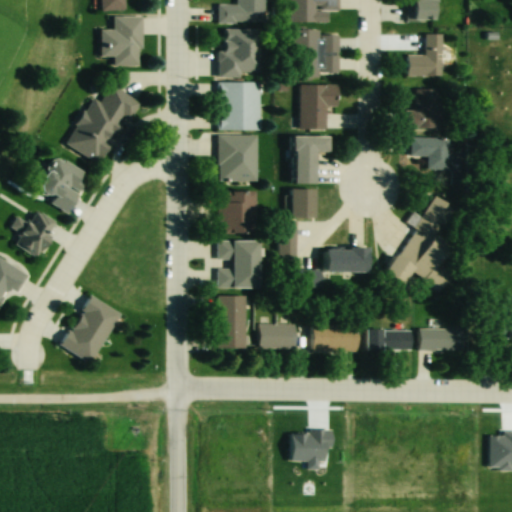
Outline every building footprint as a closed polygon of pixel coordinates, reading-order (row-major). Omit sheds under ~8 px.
[(96,0),(97,10),(122,9),(121,0),(96,0)] [(261,0),(232,0),(232,4),(214,4),(214,22),(260,23),(261,0)] [(286,0),(286,21),(325,21),(325,10),(335,10),(335,0),(286,0)] [(433,0),(402,0),(403,20),(434,19),(433,0)] [(138,16),(110,16),(110,29),(97,30),(97,57),(109,57),(109,66),(139,66),(138,16)] [(217,75),(257,74),(256,28),(216,29),(217,75)] [(286,30),(286,76),(336,76),(336,30),(286,30)] [(422,55),(403,55),(403,75),(438,75),(438,33),(422,33),(422,55)] [(62,144),(94,164),(122,119),(125,121),(137,102),(102,80),(62,144)] [(213,81),(213,129),(255,129),(255,81),(213,81)] [(297,129),(323,129),(323,106),(335,106),(335,84),(297,84),(297,129)] [(437,88),(411,88),(411,126),(437,126),(437,88)] [(213,180),(254,180),(254,134),(213,134),(213,180)] [(326,151),(326,135),(290,135),(290,183),(313,183),(313,151),(326,151)] [(408,156),(424,156),(424,170),(446,170),(446,137),(408,137),(408,156)] [(86,177),(55,156),(31,191),(62,213),(86,177)] [(312,189),(287,189),(287,217),(312,217),(312,189)] [(253,190),(214,190),(214,232),(252,232),(253,190)] [(438,293),(449,272),(438,266),(449,244),(435,237),(450,207),(427,195),(386,276),(402,284),(406,276),(438,293)] [(10,244),(35,258),(54,224),(31,210),(25,222),(12,214),(5,227),(16,234),(10,244)] [(275,259),(293,259),(293,225),(275,225),(275,259)] [(257,287),(257,240),(213,240),(213,287),(257,287)] [(365,272),(365,248),(322,248),(322,272),(365,272)] [(0,298),(6,290),(12,294),(24,275),(0,260),(0,298)] [(57,346),(88,364),(117,313),(87,295),(57,346)] [(214,349),(241,349),(242,296),(214,296),(214,349)] [(293,348),(293,324),(254,324),(254,348),(293,348)] [(354,351),(354,324),(309,324),(309,351),(354,351)] [(363,352),(408,352),(408,329),(363,329),(363,352)] [(460,351),(460,329),(416,329),(416,351),(460,351)]
